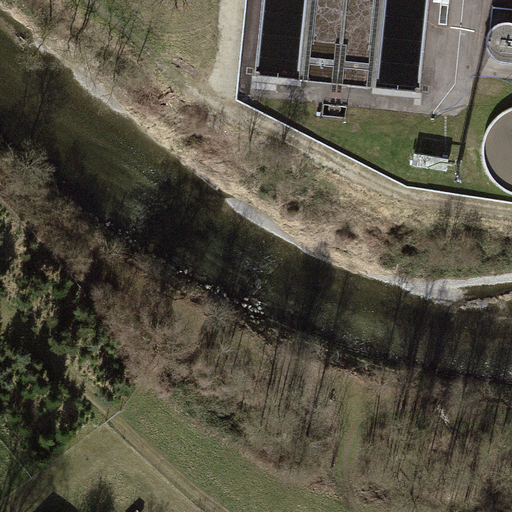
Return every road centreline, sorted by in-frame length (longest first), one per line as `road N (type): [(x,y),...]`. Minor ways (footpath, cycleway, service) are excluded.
road 1 (track): [(59,359),(226,511)]
road 2 (track): [(85,0),(182,83),(226,99)]
